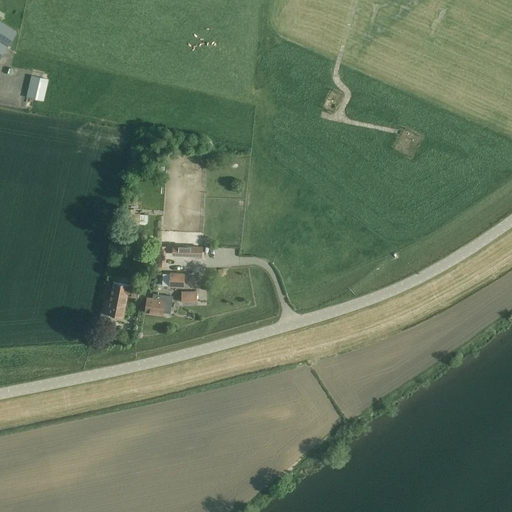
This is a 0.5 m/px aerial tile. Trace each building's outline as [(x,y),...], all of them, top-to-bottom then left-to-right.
[(0,57),(7,47),(16,32),(0,21),(0,57)] [(47,80),(28,75),(23,96),(42,101),(47,80)] [(136,218),(128,217),(127,225),(135,225),(136,218)] [(203,247),(173,245),(173,253),(196,254),(196,256),(202,257),(203,247)] [(165,246),(156,246),(157,267),(166,266),(165,246)] [(184,273),(171,273),(170,286),(184,286),(184,273)] [(141,286),(114,282),(111,300),(106,299),(103,313),(125,317),(129,296),(139,297),(141,286)] [(198,291),(182,291),(182,302),(198,302),(198,291)] [(173,295),(155,293),(154,298),(148,297),(146,311),(163,313),(163,311),(171,312),(173,295)]
